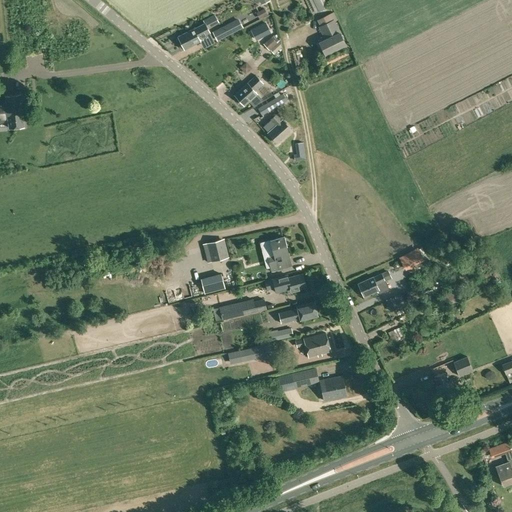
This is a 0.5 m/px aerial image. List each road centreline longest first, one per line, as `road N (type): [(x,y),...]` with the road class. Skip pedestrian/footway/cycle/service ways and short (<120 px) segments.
road 1 (unclassified): [(415,431),(359,335),(306,218),(268,161),(188,80),(90,0)]
road 2 (primary): [(244,511),(424,443)]
road 3 (primary): [(415,431),(242,511)]
